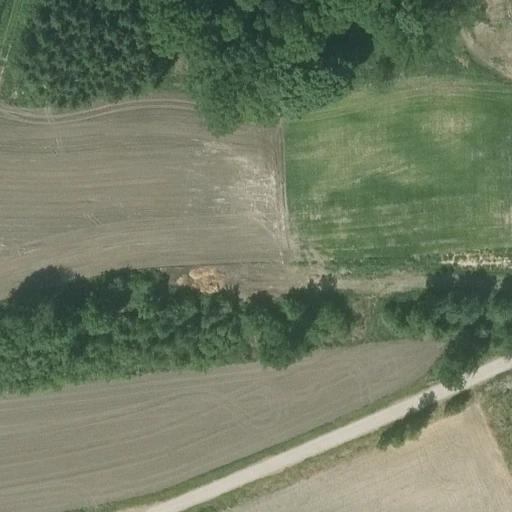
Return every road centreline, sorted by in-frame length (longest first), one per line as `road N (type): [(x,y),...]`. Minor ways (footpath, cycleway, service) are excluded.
road 1 (track): [(0,284),(210,259),(233,282),(254,289),(511,289)]
road 2 (track): [(159,511),(511,357)]
